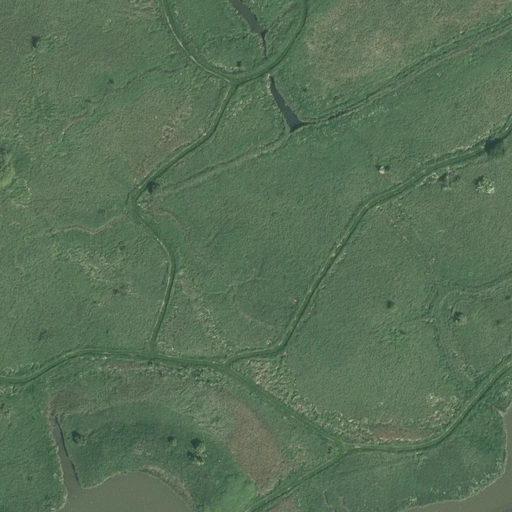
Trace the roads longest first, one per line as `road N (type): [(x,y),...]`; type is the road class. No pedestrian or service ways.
road 1 (track): [(511,135),(492,154),(442,170),(367,216),(284,342),(209,359),(139,354)]
road 2 (track): [(139,354),(162,257),(131,205),(138,189),(223,118),(245,81)]
road 3 (track): [(139,354),(167,375),(253,389),(283,408),(300,440),(299,463),(246,511)]
road 4 (track): [(0,371),(139,354)]
road 5 (track): [(245,81),(206,70),(176,40),(166,0)]
